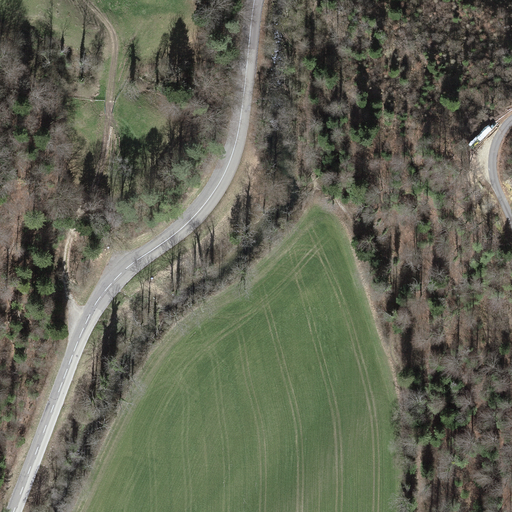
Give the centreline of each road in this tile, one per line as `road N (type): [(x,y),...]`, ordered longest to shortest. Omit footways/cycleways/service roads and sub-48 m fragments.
road 1 (secondary): [(254,0),(243,104),(225,170),(187,222),(118,275),(94,306),(13,511)]
road 2 (track): [(86,320),(68,299),(64,264),(107,147),(115,40),(86,0)]
road 3 (track): [(420,511),(419,461),(382,302)]
